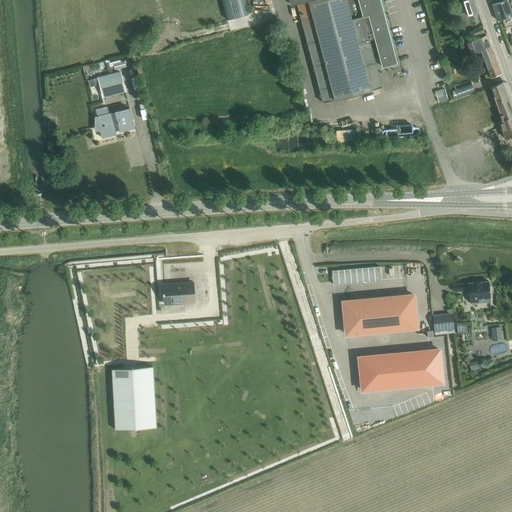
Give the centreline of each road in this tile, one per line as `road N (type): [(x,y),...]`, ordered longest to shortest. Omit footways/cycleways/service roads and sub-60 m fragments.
road 1 (residential): [(0,253),(207,237),(447,205)]
road 2 (tertiary): [(362,202),(0,225)]
road 3 (track): [(224,354),(226,398),(215,422),(163,453)]
